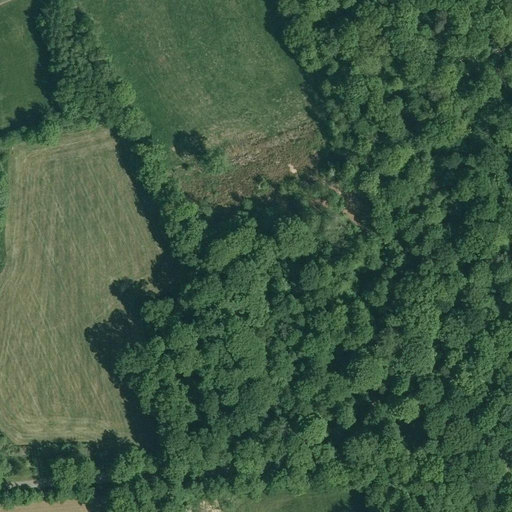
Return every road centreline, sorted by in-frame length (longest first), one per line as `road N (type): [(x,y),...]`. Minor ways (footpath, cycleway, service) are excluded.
road 1 (unclassified): [(490,447),(0,488)]
road 2 (residential): [(490,447),(297,0)]
